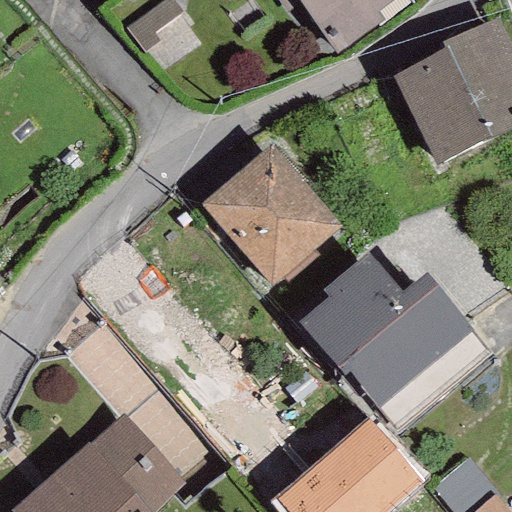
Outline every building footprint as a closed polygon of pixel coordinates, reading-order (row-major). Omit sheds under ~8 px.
[(143,53),(160,41),(153,31),(181,11),(173,0),(168,0),(126,30),(143,53)] [(301,0),(331,40),(386,0),(301,0)] [(445,163),(488,142),(485,136),(511,122),(511,75),(491,32),(445,54),(449,62),(406,83),(445,163)] [(272,283),(331,231),(269,160),(210,211),(272,283)] [(380,397),(452,338),(426,307),(365,279),(308,327),(342,368),(351,361),(380,397)] [(91,461),(133,511),(147,511),(170,493),(173,490),(125,432),(91,461)] [(291,511),(375,511),(411,482),(373,438),(289,509),(291,511)] [(133,511),(91,461),(41,502),(28,511),(133,511)] [(506,511),(494,497),(476,511),(506,511)]
